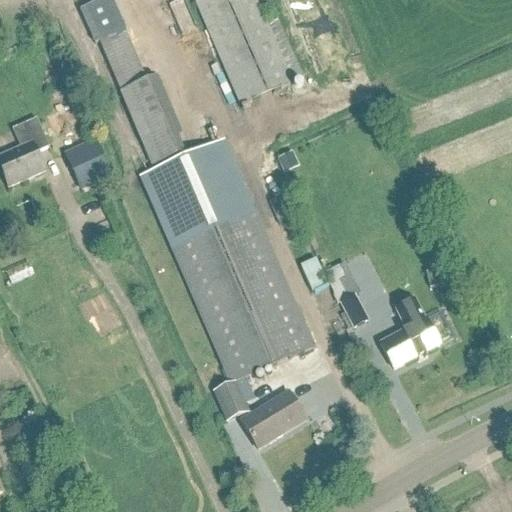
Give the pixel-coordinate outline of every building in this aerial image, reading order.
[(192,0),(240,110),(301,83),(275,23),(265,27),(253,0),(192,0)] [(54,82),(60,98),(76,93),(70,76),(54,82)] [(511,112),(486,121),(496,152),(511,146),(511,112)] [(35,157),(48,151),(35,123),(12,133),(20,152),(0,160),(0,174),(7,191),(43,176),(35,157)] [(454,165),(492,153),(484,130),(447,143),(454,165)] [(222,145),(140,181),(230,388),(312,352),(222,145)] [(65,159),(81,194),(109,181),(93,146),(65,159)] [(277,174),(269,154),(252,161),(260,181),(277,174)] [(283,177),(298,171),(291,155),(276,162),(283,177)] [(295,224),(284,199),(268,206),(279,231),(295,224)] [(339,308),(353,332),(367,325),(354,300),(339,308)] [(394,315),(405,335),(379,348),(393,374),(438,350),(425,324),(423,325),(412,305),(394,315)] [(225,426),(248,416),(235,387),(213,397),(225,426)] [(257,454),(305,425),(288,397),(240,426),(257,454)] [(311,460),(319,476),(344,463),(337,448),(311,460)]
